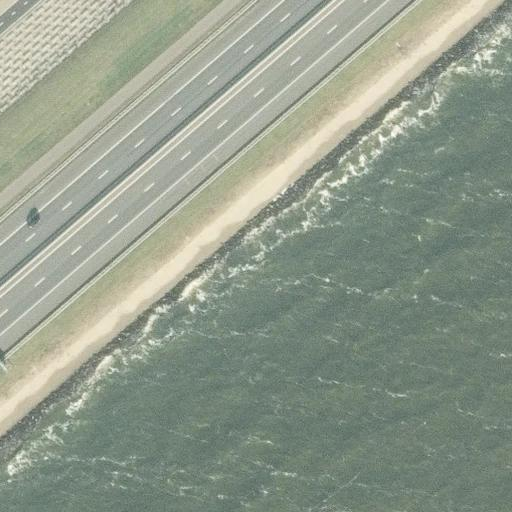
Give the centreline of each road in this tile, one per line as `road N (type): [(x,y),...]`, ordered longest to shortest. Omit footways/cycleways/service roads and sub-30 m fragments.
road 1 (motorway): [(0,318),(367,0)]
road 2 (motorway): [(308,0),(0,266)]
